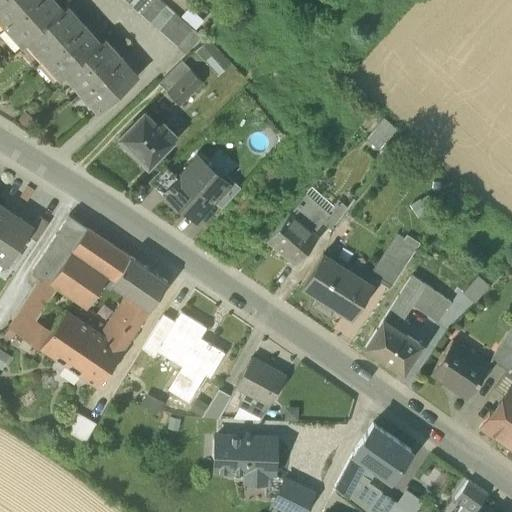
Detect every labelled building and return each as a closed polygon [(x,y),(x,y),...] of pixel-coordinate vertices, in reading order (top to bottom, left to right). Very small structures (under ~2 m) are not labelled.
[(0,0),(0,15),(8,25),(35,0),(0,0)] [(25,43),(29,39),(60,11),(50,0),(35,0),(8,25),(25,43)] [(153,0),(137,0),(132,7),(140,15),(153,0)] [(165,5),(160,0),(153,0),(140,15),(149,23),(165,5)] [(174,13),(165,5),(149,23),(158,31),(174,13)] [(189,6),(181,15),(195,28),(203,19),(189,6)] [(29,39),(45,58),(81,26),(65,7),(60,11),(29,39)] [(183,20),(174,13),(158,31),(167,38),(183,20)] [(192,28),(183,20),(167,38),(176,46),(192,28)] [(62,76),(67,72),(98,44),(81,26),(45,58),(62,76)] [(201,36),(192,28),(176,46),(185,54),(201,36)] [(231,63),(209,38),(195,51),(217,76),(231,63)] [(67,72),(83,90),(119,59),(102,40),(98,44),(67,72)] [(136,78),(119,59),(83,90),(101,110),(136,78)] [(158,83),(167,91),(190,69),(182,60),(167,75),(158,83)] [(167,91),(179,104),(203,82),(190,69),(167,91)] [(119,138),(147,165),(172,140),(172,139),(176,135),(173,132),(177,128),(169,120),(165,124),(162,121),(157,125),(144,112),(119,138)] [(396,129),(383,118),(366,137),(379,149),(396,129)] [(188,163),(190,165),(198,157),(206,164),(208,162),(197,152),(188,163)] [(226,183),(206,164),(198,157),(190,165),(179,178),(165,193),(166,194),(195,219),(213,200),(227,184),(226,183)] [(148,182),(164,196),(166,194),(165,193),(179,178),(164,165),(148,182)] [(213,200),(221,208),(240,187),(230,179),(227,183),(226,182),(226,183),(227,184),(213,200)] [(325,216),(334,205),(313,187),(303,198),(325,216)] [(435,205),(427,193),(409,204),(417,217),(435,205)] [(267,239),(296,265),(312,246),(308,241),(323,222),(327,217),(325,216),(303,198),(290,215),(289,214),(267,239)] [(327,217),(323,222),(331,229),(347,207),(338,200),(334,205),(325,216),(327,217)] [(0,233),(13,214),(0,204),(0,233)] [(32,226),(13,214),(0,233),(0,261),(6,265),(27,235),(32,226)] [(33,269),(36,271),(44,276),(57,285),(79,254),(104,272),(117,281),(130,256),(70,215),(33,269)] [(27,235),(36,241),(48,223),(39,217),(32,226),(27,235)] [(371,277),(389,288),(416,246),(398,235),(371,277)] [(334,306),(352,317),(372,285),(367,282),(322,253),(302,286),(319,297),(314,305),(328,315),(334,306)] [(85,300),(104,272),(79,254),(57,285),(80,301),(85,300)] [(168,281),(130,256),(117,281),(115,285),(130,294),(150,308),(168,281)] [(41,280),(44,276),(36,271),(33,275),(41,280)] [(412,304),(436,320),(449,300),(412,274),(398,295),(412,304)] [(463,292),(475,302),(489,286),(477,275),(463,292)] [(9,327),(23,336),(33,320),(57,285),(44,276),(41,280),(9,327)] [(130,294),(103,334),(123,348),(150,308),(130,294)] [(364,347),(402,372),(420,344),(403,333),(409,324),(402,319),(412,304),(398,295),(382,319),(364,347)] [(97,386),(123,348),(103,334),(68,310),(52,333),(42,349),(97,386)] [(174,386),(191,397),(205,374),(209,377),(225,352),(200,336),(206,326),(180,310),(174,320),(158,346),(160,346),(184,361),(188,364),(174,386)] [(142,348),(154,356),(157,351),(160,346),(158,346),(174,320),(164,313),(142,348)] [(42,349),(52,333),(33,320),(23,336),(42,349)] [(511,326),(503,340),(511,345),(511,326)] [(447,381),(468,395),(489,364),(452,340),(431,372),(446,382),(447,381)] [(490,360),(507,371),(509,367),(511,363),(511,345),(503,340),(490,360)] [(160,346),(157,351),(181,366),(167,388),(188,401),(191,397),(174,386),(188,364),(184,361),(160,346)] [(10,356),(0,348),(0,369),(0,370),(10,356)] [(236,386),(245,391),(270,405),(286,376),(251,357),(236,386)] [(511,386),(511,369),(509,367),(507,371),(494,388),(504,396),(510,387),(511,388),(511,386)] [(481,426),(504,443),(511,432),(511,389),(511,388),(510,387),(504,396),(481,426)] [(202,418),(218,419),(231,395),(219,388),(202,418)] [(264,416),(270,405),(245,391),(236,406),(239,407),(241,409),(244,404),(264,416)] [(139,406),(159,411),(164,402),(146,392),(139,406)] [(241,409),(239,407),(232,419),(261,421),(264,416),(244,404),(241,409)] [(299,407),(285,406),(284,420),(298,421),(299,407)] [(66,431),(86,443),(97,423),(77,412),(66,431)] [(373,423),(353,453),(366,462),(376,469),(390,479),(410,450),(373,423)] [(244,482),(265,483),(266,473),(274,474),(275,438),(215,435),(214,471),(245,472),(244,482)] [(348,498),(366,462),(353,453),(334,487),(348,498)] [(366,462),(348,498),(355,503),(366,511),(380,492),(367,483),(376,469),(366,462)] [(275,497),(284,479),(274,474),(266,473),(265,483),(265,496),(275,497)] [(272,504),(289,511),(302,511),(312,493),(284,479),(275,497),(272,504)] [(455,499),(464,505),(473,511),(481,503),(487,494),(469,480),(455,499)] [(403,508),(402,509),(406,511),(415,511),(423,500),(406,489),(396,503),(403,508)] [(380,492),(366,511),(367,511),(385,511),(393,501),(380,492)] [(396,503),(393,501),(385,511),(400,511),(402,509),(403,508),(396,503)] [(493,511),(481,503),(473,511),(493,511)]
